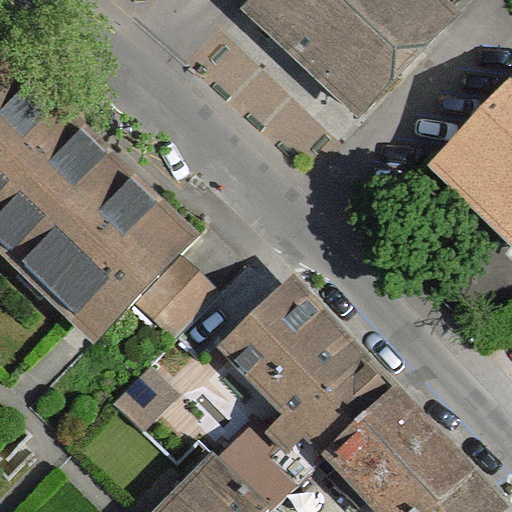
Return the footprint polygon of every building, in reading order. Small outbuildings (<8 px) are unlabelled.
[(269,0),(255,15),(358,114),(450,18),(435,6),(440,0),(269,0)] [(19,77),(0,96),(0,243),(79,321),(171,225),(19,77)] [(511,93),(444,161),(511,226),(511,93)] [(199,275),(178,256),(136,302),(175,338),(217,291),(199,275)] [(271,437),(289,452),(306,436),(331,459),(384,408),(284,298),(252,328),(226,352),(290,419),(271,437)] [(181,396),(150,367),(114,406),(145,435),(181,396)] [(384,408),(331,459),(379,511),(428,511),(468,476),(398,398),(384,408)] [(266,511),(277,511),(305,484),(281,460),(264,443),(252,431),(218,464),(266,511)] [(305,484),(331,459),(306,436),(289,452),(281,460),(305,484)] [(266,511),(218,464),(171,511),(266,511)] [(500,511),(468,476),(428,511),(500,511)]
